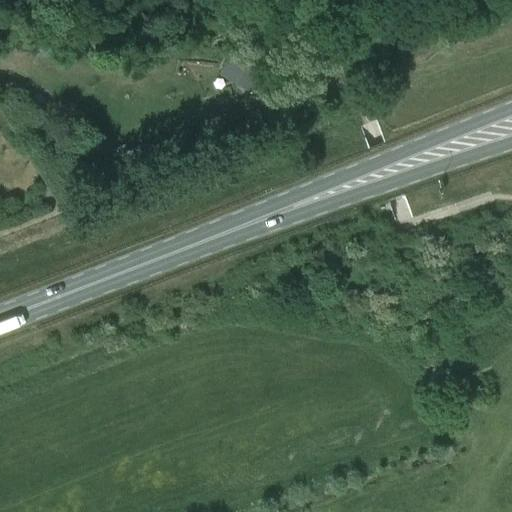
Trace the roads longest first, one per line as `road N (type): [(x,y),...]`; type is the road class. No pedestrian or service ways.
road 1 (primary): [(0,319),(264,218)]
road 2 (primary): [(511,108),(264,218)]
road 3 (primary): [(264,218),(511,144)]
